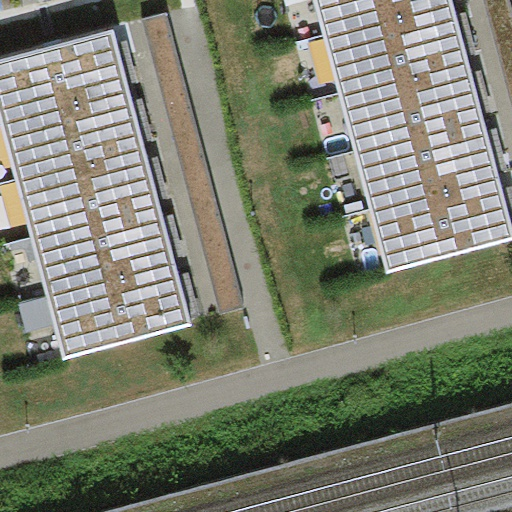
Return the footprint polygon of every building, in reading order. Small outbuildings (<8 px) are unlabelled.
[(314,0),(323,34),(453,1),(452,0),(314,0)] [(511,3),(511,0),(486,0),(511,99),(511,3)] [(323,34),(338,92),(468,58),(453,1),(323,34)] [(169,14),(145,20),(222,314),(245,308),(169,14)] [(0,60),(0,118),(0,120),(129,87),(114,30),(0,60)] [(468,58),(338,92),(353,148),(483,115),(468,58)] [(0,120),(16,178),(145,144),(129,87),(0,120)] [(353,148),(369,206),(498,173),(483,115),(353,148)] [(145,144),(16,178),(31,234),(160,201),(145,144)] [(369,206),(386,271),(511,238),(511,223),(498,173),(369,206)] [(31,234),(46,292),(175,258),(160,201),(31,234)] [(46,292),(63,357),(192,324),(175,258),(46,292)]
